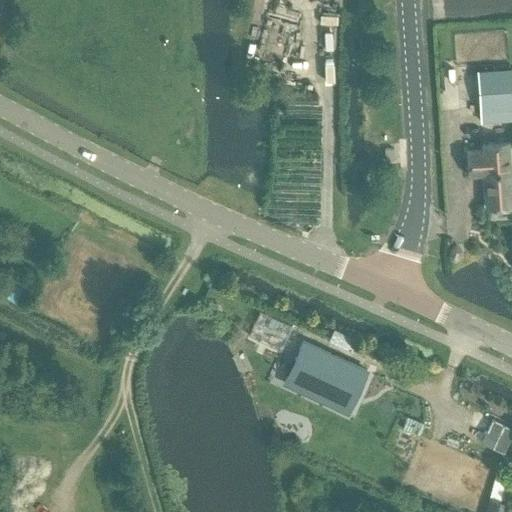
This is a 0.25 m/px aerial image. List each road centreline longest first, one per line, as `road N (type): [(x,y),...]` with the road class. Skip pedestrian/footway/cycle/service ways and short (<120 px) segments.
road 1 (tertiary): [(386,286),(211,214),(0,102)]
road 2 (unclassified): [(386,286),(416,204),(406,0)]
road 3 (tertiary): [(511,348),(386,286)]
road 4 (track): [(72,511),(88,460),(125,395)]
road 5 (track): [(125,395),(157,511)]
